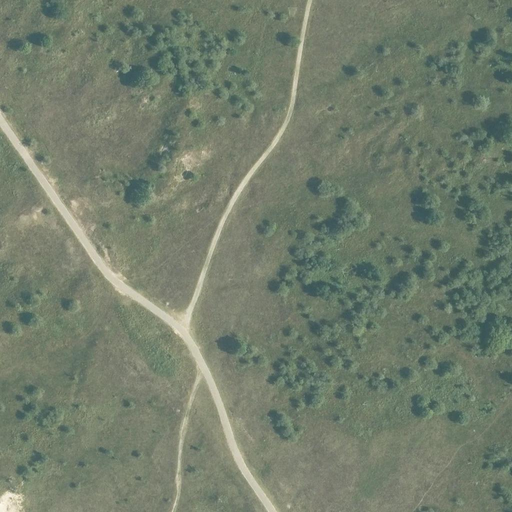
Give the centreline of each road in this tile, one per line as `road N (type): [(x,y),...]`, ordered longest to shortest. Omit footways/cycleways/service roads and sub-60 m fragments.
road 1 (track): [(183,332),(229,204),(285,124),(310,0)]
road 2 (track): [(203,369),(183,332),(107,273),(0,120)]
road 3 (track): [(272,511),(240,465),(203,369)]
road 4 (track): [(172,511),(187,408),(203,369)]
